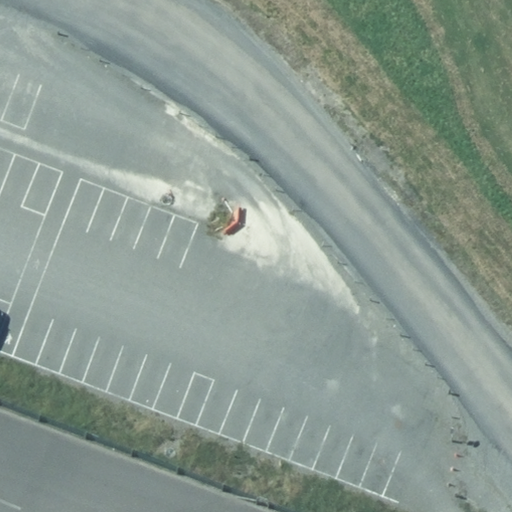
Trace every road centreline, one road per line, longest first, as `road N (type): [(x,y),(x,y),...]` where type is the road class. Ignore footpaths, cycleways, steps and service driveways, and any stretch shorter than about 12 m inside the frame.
road 1 (track): [(141,0),(262,93),(511,402)]
road 2 (unclassified): [(189,511),(0,440)]
